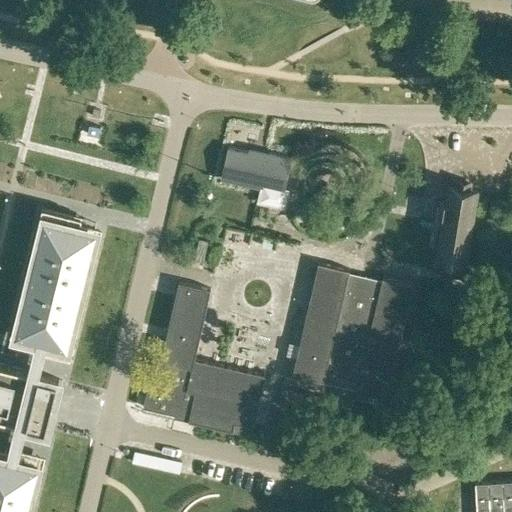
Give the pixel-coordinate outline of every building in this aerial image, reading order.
[(228,146),(221,177),(261,186),(258,201),(279,206),(282,205),(284,204),(286,201),(289,189),(284,187),(291,156),(268,151),(267,155),(228,146)] [(445,211),(443,221),(435,271),(461,275),(464,259),(474,196),(475,190),(469,189),(470,183),(456,180),(455,186),(449,185),(446,202),(438,200),(437,210),(445,211)] [(0,418),(15,422),(7,456),(0,454),(0,511),(25,511),(38,464),(18,459),(26,424),(46,429),(49,417),(53,417),(55,418),(61,394),(59,393),(55,392),(59,379),(39,374),(46,346),(48,339),(67,344),(92,243),(94,233),(43,222),(17,331),(37,336),(35,344),(28,371),(0,363),(0,418)] [(386,401),(413,282),(382,275),(380,282),(348,274),(349,268),(317,260),(290,379),(322,386),(323,380),(356,387),(354,394),(386,401)] [(143,405),(174,412),(173,415),(188,418),(198,421),(232,428),(238,430),(240,422),(253,425),(265,373),(194,357),(210,287),(178,280),(174,296),(167,329),(165,339),(161,357),(158,357),(153,379),(149,378),(145,396),(143,405)] [(285,386),(281,406),(313,414),(318,394),(285,386)] [(142,467),(188,478),(190,467),(145,456),(142,467)] [(511,511),(511,481),(497,482),(497,511),(511,511)]
